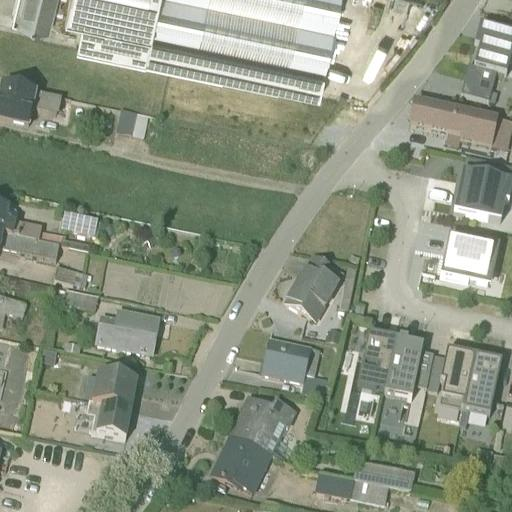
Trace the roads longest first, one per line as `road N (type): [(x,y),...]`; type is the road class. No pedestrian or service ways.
road 1 (residential): [(122,511),(302,203),(333,166)]
road 2 (residential): [(333,166),(409,190),(387,303),(511,331)]
road 3 (residential): [(333,166),(465,0)]
road 4 (unknown): [(119,154),(302,203)]
